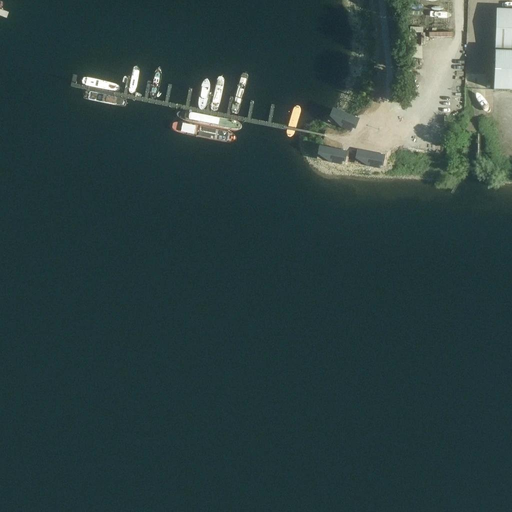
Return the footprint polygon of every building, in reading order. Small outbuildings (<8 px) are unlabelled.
[(495,51),(511,51),(511,9),(496,9),(495,51)] [(511,51),(495,51),(493,90),(511,90),(511,51)] [(358,122),(332,115),(330,125),(356,131),(358,122)] [(418,125),(418,140),(446,141),(446,126),(418,125)] [(346,156),(319,151),(317,161),(344,166),(346,156)] [(385,160),(357,154),(355,163),(383,169),(385,160)]
